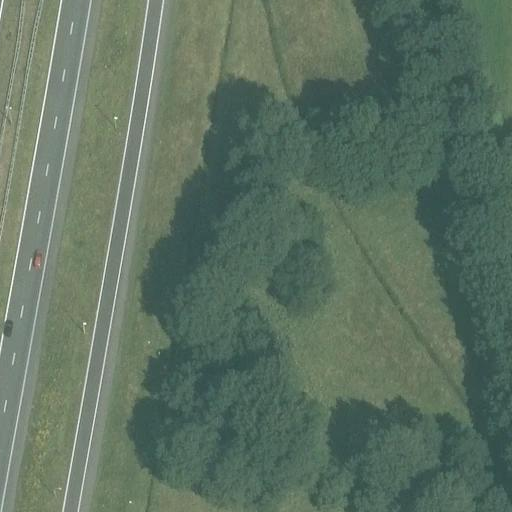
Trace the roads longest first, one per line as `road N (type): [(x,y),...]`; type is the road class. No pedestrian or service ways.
road 1 (motorway): [(72,511),(151,0)]
road 2 (motorway): [(0,447),(80,0)]
